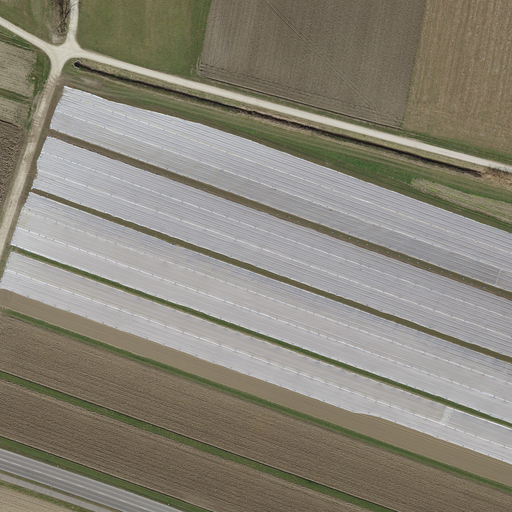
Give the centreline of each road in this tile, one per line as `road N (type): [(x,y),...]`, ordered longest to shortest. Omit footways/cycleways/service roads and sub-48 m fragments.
road 1 (track): [(511,171),(60,54),(0,19)]
road 2 (track): [(0,240),(68,45),(72,0)]
road 3 (tertiary): [(0,459),(152,511)]
